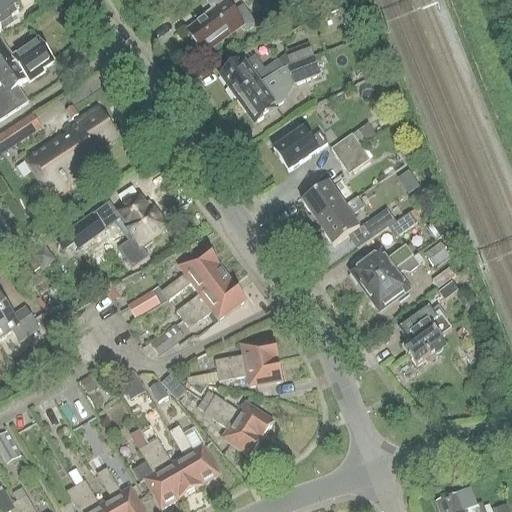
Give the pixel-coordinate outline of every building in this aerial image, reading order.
[(202,18),(203,20),(186,33),(202,56),(241,27),(243,30),(247,31),(253,27),(254,23),(242,6),(234,12),(230,7),(241,0),(208,0),(206,2),(212,10),(202,18)] [(0,30),(1,30),(0,29),(0,27),(18,15),(8,1),(0,6),(0,30)] [(357,22),(351,7),(338,12),(343,27),(357,22)] [(0,124),(27,105),(17,90),(27,83),(28,85),(45,74),(43,72),(53,65),(37,41),(12,59),(0,42),(0,124)] [(318,57),(314,47),(291,57),(294,66),(318,57)] [(266,70),(257,56),(244,65),(241,61),(220,76),(229,89),(227,90),(236,102),(280,71),(274,64),(266,70)] [(244,114),(246,113),(255,125),(277,110),(275,108),(283,102),(287,90),(298,87),(325,76),(318,58),(318,57),(294,66),(280,71),(236,102),(244,114)] [(82,117),(76,107),(68,113),(75,122),(82,117)] [(81,123),(22,162),(50,204),(104,168),(94,154),(117,138),(97,108),(79,120),(81,123)] [(35,115),(1,138),(11,153),(45,130),(35,115)] [(304,132),(274,153),(288,174),(327,147),(319,135),(311,141),(304,132)] [(333,154),(341,167),(362,152),(354,140),(333,154)] [(371,166),(362,152),(341,167),(350,180),(371,166)] [(317,227),(344,209),(328,186),(302,205),(317,227)] [(110,204),(66,235),(73,245),(78,252),(116,225),(128,243),(118,251),(132,272),(149,260),(141,248),(142,248),(144,250),(152,244),(151,242),(168,230),(154,210),(150,213),(140,198),(117,214),(110,204)] [(344,209),(317,227),(333,249),(359,231),(351,219),(364,210),(357,200),(344,209)] [(378,239),(391,230),(400,224),(391,212),(370,227),(378,239)] [(413,215),(400,224),(391,230),(398,241),(421,225),(413,215)] [(66,235),(57,242),(64,252),(73,245),(66,235)] [(446,246),(430,257),(439,269),(455,258),(446,246)] [(190,286),(218,266),(205,248),(177,269),(184,277),(161,294),(168,303),(190,286)] [(388,262),(380,252),(378,254),(375,251),(366,258),(368,262),(351,275),(365,295),(413,259),(405,249),(388,262)] [(40,275),(54,266),(45,253),(31,262),(40,275)] [(420,263),(416,257),(413,259),(365,295),(379,314),(397,301),(399,304),(409,296),(407,293),(409,291),(398,276),(403,273),(410,274),(419,268),(417,265),(420,263)] [(218,266),(190,286),(199,297),(176,314),(182,323),(232,286),(218,266)] [(453,274),(435,287),(440,294),(458,281),(453,274)] [(218,323),(245,302),(232,286),(182,323),(189,331),(211,314),(218,323)] [(457,288),(443,299),(450,308),(464,298),(457,288)] [(156,294),(131,308),(138,321),(163,306),(156,294)] [(0,342),(13,334),(20,344),(39,332),(25,310),(13,318),(0,297),(0,342)] [(446,347),(444,344),(447,322),(438,309),(433,313),(428,307),(398,329),(408,343),(401,349),(416,369),(435,355),(438,356),(442,353),(442,350),(446,347)] [(180,328),(154,348),(162,359),(188,340),(180,328)] [(243,361),(225,364),(215,366),(217,375),(226,374),(278,364),(274,342),(240,349),(243,361)] [(278,364),(226,374),(217,375),(219,383),(246,378),(248,391),(282,384),(278,364)] [(119,383),(131,403),(145,395),(133,374),(119,383)] [(188,381),(188,384),(200,387),(219,383),(217,375),(188,381)] [(90,378),(80,384),(88,398),(98,391),(90,378)] [(172,408),(157,382),(144,389),(160,416),(172,408)] [(215,398),(208,393),(202,403),(218,413),(261,442),(274,423),(245,404),(239,413),(215,398)] [(202,403),(197,411),(204,415),(203,416),(227,431),(221,441),(250,459),(261,442),(218,413),(202,403)] [(95,463),(116,455),(103,420),(81,428),(95,463)] [(202,448),(193,453),(178,429),(168,434),(183,459),(200,488),(219,477),(202,448)] [(139,433),(130,438),(138,452),(147,447),(139,433)] [(19,457),(7,436),(0,439),(0,450),(8,463),(19,457)] [(178,501),(200,488),(183,459),(171,466),(157,441),(147,447),(178,501)] [(146,465),(132,473),(139,486),(144,483),(160,511),(178,501),(147,447),(138,452),(146,465)] [(96,478),(110,501),(116,511),(141,511),(129,490),(121,495),(107,471),(96,478)] [(87,511),(116,511),(110,501),(99,507),(85,484),(75,490),(79,497),(87,511)] [(87,511),(79,497),(75,490),(68,494),(78,511),(87,511)] [(475,509),(468,491),(435,504),(438,511),(484,511),(482,506),(475,509)] [(20,511),(16,503),(11,506),(3,492),(0,493),(0,511),(20,511)] [(33,511),(25,498),(16,503),(20,511),(33,511)]
